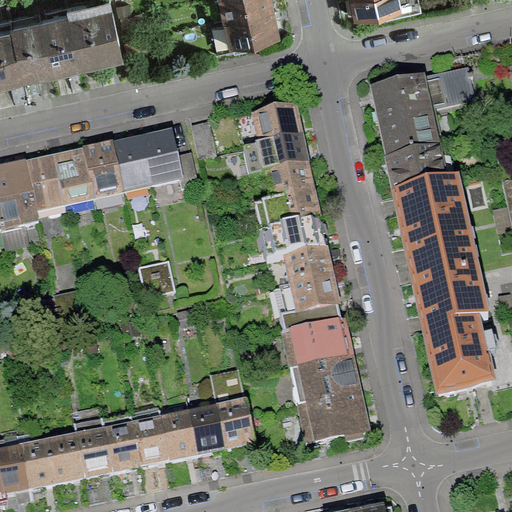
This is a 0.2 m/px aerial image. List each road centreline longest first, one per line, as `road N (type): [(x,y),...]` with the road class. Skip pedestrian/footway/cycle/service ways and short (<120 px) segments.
road 1 (residential): [(417,472),(327,65)]
road 2 (residential): [(327,65),(0,135)]
road 3 (residential): [(417,472),(215,511)]
road 4 (residential): [(511,23),(327,65)]
